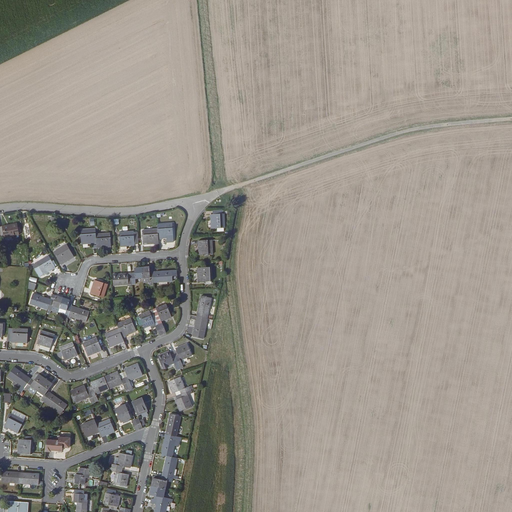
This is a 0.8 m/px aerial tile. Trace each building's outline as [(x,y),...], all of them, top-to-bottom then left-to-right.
[(225,227),(224,213),(222,214),(222,209),(213,209),(213,214),(211,214),(211,228),(217,228),(224,227),(225,227)] [(174,241),(172,223),(157,224),(157,229),(158,238),(166,237),(167,241),(174,241)] [(0,238),(18,236),(16,224),(10,225),(10,226),(7,227),(7,226),(0,227),(0,238)] [(95,234),(95,228),(80,229),(81,243),(92,243),(92,247),(96,247),(95,234)] [(158,238),(157,229),(142,230),(143,244),(158,243),(158,238)] [(138,243),(137,231),(134,232),(133,231),(119,232),(121,249),(127,248),(126,245),(134,244),(138,243)] [(114,245),(113,232),(95,234),(96,247),(110,246),(110,245),(114,245)] [(198,240),(199,254),(212,254),(211,240),(198,240)] [(54,252),(60,264),(73,256),(66,244),(54,252)] [(32,265),(39,275),(42,273),(43,274),(55,267),(48,255),(32,265)] [(58,267),(52,271),(56,275),(61,271),(58,267)] [(154,282),(153,272),(150,272),(149,267),(141,268),(142,278),(150,277),(150,282),(154,282)] [(197,267),(198,281),(211,281),(211,267),(197,267)] [(142,278),(141,268),(134,268),(134,273),(131,273),(132,283),(135,283),(135,278),(142,278)] [(172,281),(172,276),(172,271),(153,272),(154,282),(172,281)] [(132,283),(131,273),(110,275),(111,285),(132,283)] [(94,281),(90,294),(103,298),(107,285),(94,281)] [(34,291),(36,283),(29,282),(27,289),(34,291)] [(47,309),(50,300),(31,294),(27,303),(47,309)] [(59,308),(62,299),(55,296),(53,301),(50,300),(47,309),(50,310),(52,306),(59,308)] [(207,318),(210,298),(200,297),(197,316),(207,318)] [(68,305),(70,301),(62,299),(59,308),(67,310),(65,315),(68,316),(71,306),(68,305)] [(156,307),(161,320),(171,316),(166,303),(156,307)] [(86,321),(89,312),(71,306),(68,316),(86,321)] [(139,314),(144,327),(154,323),(149,310),(139,314)] [(203,338),(207,318),(197,316),(193,335),(203,338)] [(136,331),(131,318),(116,324),(118,328),(122,336),(136,331)] [(12,328),(11,342),(26,343),(27,329),(12,328)] [(122,336),(118,328),(104,334),(110,347),(124,341),(122,336)] [(50,347),(54,334),(41,330),(37,343),(40,344),(44,345),(50,347)] [(82,344),(88,357),(102,351),(97,338),(82,344)] [(78,355),(73,343),(60,348),(61,352),(63,356),(65,360),(78,355)] [(192,355),(187,343),(176,348),(177,352),(179,355),(175,356),(179,366),(182,365),(184,364),(182,359),(192,355)] [(179,366),(175,356),(172,358),(171,354),(169,350),(158,355),(162,367),(174,362),(176,367),(179,366)] [(143,374),(138,363),(125,369),(125,371),(127,376),(124,377),(128,387),(132,386),(129,380),(143,374)] [(31,379),(14,367),(8,375),(22,386),(19,390),(22,392),(25,388),(31,379)] [(128,387),(124,377),(121,378),(119,374),(118,372),(104,377),(109,388),(123,383),(125,389),(128,387)] [(37,391),(45,379),(38,374),(38,376),(33,381),(31,379),(25,388),(27,390),(30,386),(37,391)] [(185,388),(180,376),(169,381),(173,393),(181,390),(182,393),(191,389),(190,386),(185,388)] [(109,388),(104,377),(91,382),(92,385),(94,389),(90,391),(94,401),(98,399),(96,394),(109,388)] [(47,391),(52,384),(45,379),(37,391),(44,395),(41,399),(44,401),(50,393),(47,391)] [(94,401),(90,391),(87,392),(85,388),(84,385),(71,390),(76,402),(89,396),(91,402),(94,401)] [(192,406),(187,394),(193,392),(191,389),(182,393),(183,396),(177,399),(176,399),(181,411),(192,406)] [(10,402),(10,394),(3,393),(2,401),(10,402)] [(67,405),(50,393),(44,401),(61,413),(67,405)] [(115,405),(126,402),(125,396),(114,399),(115,405)] [(142,397),(132,401),(137,414),(147,410),(142,397)] [(115,408),(120,421),(131,417),(125,404),(115,408)] [(10,412),(4,425),(18,432),(24,419),(10,412)] [(177,436),(181,416),(171,414),(167,434),(177,436)] [(100,432),(96,424),(94,419),(82,425),(87,437),(100,432)] [(114,431),(109,419),(96,424),(100,432),(102,437),(114,431)] [(176,440),(177,436),(167,434),(162,455),(167,456),(172,457),(175,445),(176,440)] [(19,439),(18,452),(32,453),(32,440),(32,437),(25,436),(25,439),(19,439)] [(70,447),(71,437),(59,437),(59,440),(46,439),(45,451),(51,451),(51,450),(62,451),(62,447),(70,447)] [(130,468),(133,455),(121,453),(120,458),(118,465),(115,464),(113,464),(112,467),(122,469),(123,466),(130,468)] [(173,478),(177,458),(172,457),(167,456),(163,476),(173,478)] [(126,486),(129,474),(121,472),(122,469),(112,467),(111,470),(117,471),(114,484),(126,486)] [(76,474),(75,483),(85,484),(86,477),(89,478),(90,469),(80,468),(80,474),(76,474)] [(2,472),(1,482),(20,483),(21,473),(2,472)] [(39,474),(21,473),(20,483),(39,485),(39,474)] [(166,489),(167,481),(172,482),(173,478),(163,476),(162,479),(154,478),(152,486),(166,489)] [(164,497),(166,489),(152,486),(151,494),(155,495),(159,496),(158,499),(168,501),(169,498),(164,497)] [(86,511),(87,501),(84,500),(84,494),(85,490),(75,489),(74,502),(78,502),(76,511),(86,511)] [(106,493),(104,503),(117,506),(120,495),(106,493)] [(165,511),(168,501),(158,499),(157,503),(155,511),(165,511)] [(9,501),(7,511),(27,511),(28,502),(9,501)]
